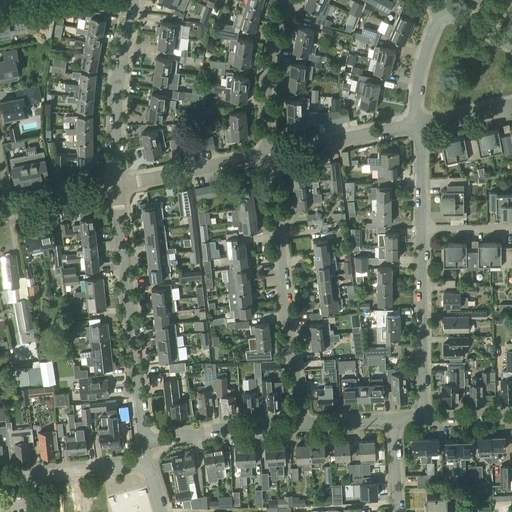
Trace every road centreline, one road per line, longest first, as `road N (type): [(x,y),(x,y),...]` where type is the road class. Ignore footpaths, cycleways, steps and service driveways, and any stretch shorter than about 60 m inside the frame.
road 1 (residential): [(301,424),(270,156)]
road 2 (residential): [(145,439),(115,186)]
road 3 (residential): [(115,186),(116,98),(133,0)]
road 4 (residential): [(423,418),(423,231)]
road 5 (residential): [(270,156),(278,62),(294,0)]
road 6 (residential): [(115,186),(270,156)]
road 7 (residential): [(145,439),(301,424)]
road 8 (residential): [(270,156),(415,126)]
road 9 (residential): [(0,480),(142,464)]
road 10 (residential): [(415,126),(422,63),(440,8)]
